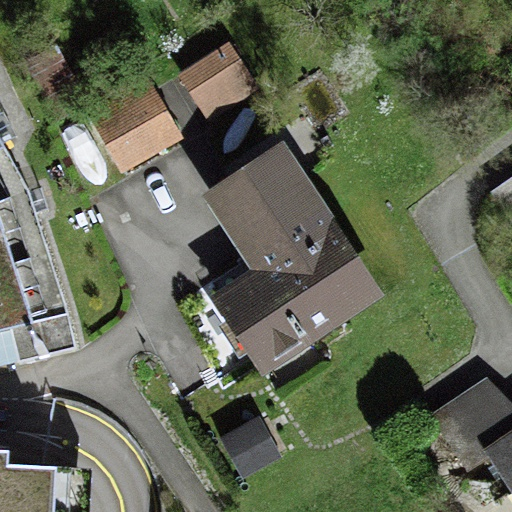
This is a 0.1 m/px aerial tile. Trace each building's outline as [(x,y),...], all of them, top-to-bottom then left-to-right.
[(511,0),(471,0),(496,37),(511,26),(511,0)] [(267,163),(181,215),(231,297),(199,317),(240,385),(359,313),(267,163)] [(0,333),(17,329),(0,281),(0,333)] [(511,511),(511,446),(440,485),(454,511),(511,511)] [(69,511),(71,470),(0,467),(0,511),(69,511)]
